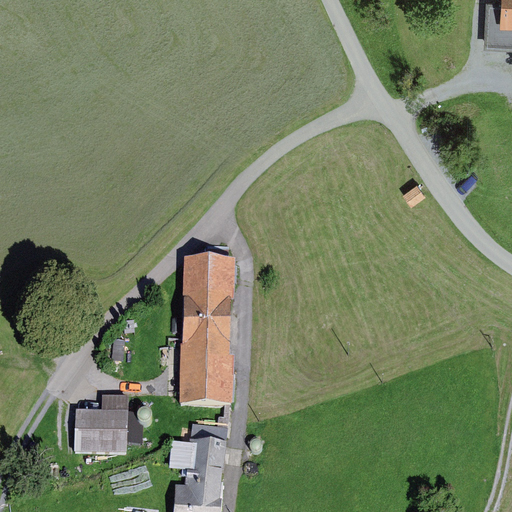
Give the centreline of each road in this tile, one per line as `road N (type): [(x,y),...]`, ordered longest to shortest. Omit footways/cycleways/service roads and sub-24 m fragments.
road 1 (residential): [(511,266),(445,199),(378,100),(328,0)]
road 2 (track): [(229,511),(247,266),(237,239),(215,218)]
road 3 (track): [(69,371),(7,475),(0,510)]
